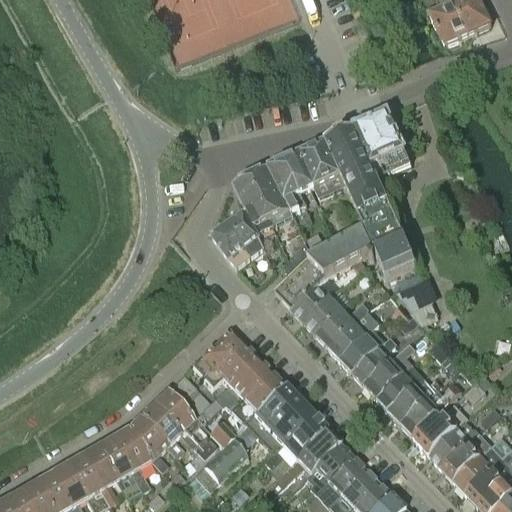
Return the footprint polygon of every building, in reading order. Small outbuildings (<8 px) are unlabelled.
[(454,15),(469,43),(491,31),(475,0),(452,0),(448,2),(452,11),(450,13),(452,16),(454,15)] [(452,16),(450,13),(429,23),(445,55),(469,43),(454,15),(452,16)] [(370,15),(354,20),(362,43),(378,38),(370,15)] [(388,121),(355,135),(378,187),(411,172),(405,159),(388,121)] [(365,235),(307,266),(308,267),(322,281),(325,284),(353,270),(361,265),(374,258),(387,287),(417,274),(403,243),(402,243),(394,225),(388,212),(389,211),(378,187),(372,174),(355,135),(325,149),(346,196),(359,224),(360,225),(365,235)] [(325,149),(300,159),(316,194),(315,194),(313,195),(319,207),(320,206),(346,196),(325,149)] [(287,165),(283,167),(299,201),(300,201),(303,200),(313,195),(315,194),(316,194),(300,159),(298,160),(287,165)] [(271,171),(267,173),(289,222),(292,221),(293,220),(300,217),(307,214),(300,201),(299,201),(283,167),(271,171)] [(253,180),(249,182),(271,230),(274,228),(289,222),(267,173),(262,176),(253,180)] [(239,187),(232,190),(246,218),(258,242),(274,234),(271,230),(249,182),(239,187)] [(260,246),(246,218),(228,230),(252,265),(264,257),(260,248),(260,246)] [(252,265),(228,230),(212,242),(230,268),(237,276),(252,265)] [(318,241),(307,247),(314,260),(325,254),(318,241)] [(361,265),(353,270),(358,279),(366,274),(361,265)] [(308,267),(275,299),(288,313),(292,317),(319,291),(325,284),(308,267)] [(319,291),(292,317),(301,326),(304,330),(331,303),(328,300),(319,291)] [(331,303),(304,330),(313,339),(315,342),(343,315),(340,313),(331,303)] [(343,315),(315,342),(325,352),(328,355),(367,318),(369,315),(366,313),(363,310),(350,323),(343,315)] [(367,318),(328,355),(337,365),(340,368),(373,337),(380,330),(377,327),(367,318)] [(412,325),(409,321),(401,328),(404,332),(412,325)] [(404,332),(401,335),(405,339),(412,337),(419,331),(414,323),(412,325),(404,332)] [(214,378),(243,350),(230,337),(191,374),(202,385),(212,375),(214,378)] [(373,337),(340,368),(349,377),(352,381),(385,349),(382,346),(373,337)] [(385,349),(352,381),(361,390),(364,394),(392,367),(388,364),(387,362),(398,351),(390,344),(385,349)] [(258,366),(243,350),(214,378),(212,375),(202,385),(212,395),(221,386),(228,393),(228,394),(258,366)] [(392,367),(364,394),(373,402),(377,407),(413,372),(414,371),(410,367),(407,364),(416,356),(410,350),(392,367)] [(210,411),(201,420),(208,428),(224,413),(231,420),(272,380),(258,366),(228,394),(228,393),(210,410),(210,411)] [(413,372),(377,407),(385,415),(387,418),(424,384),(421,381),(413,372)] [(272,380),(231,420),(243,432),(285,393),(272,380)] [(424,384),(387,418),(397,428),(400,432),(438,397),(442,393),(438,389),(435,386),(429,380),(424,384)] [(186,405),(196,395),(183,382),(174,391),(186,405)] [(438,397),(400,432),(412,445),(441,419),(463,397),(456,390),(444,403),(438,397)] [(476,390),(464,401),(474,411),(486,399),(476,390)] [(285,393),(243,432),(271,461),(312,422),(285,393)] [(196,395),(186,405),(201,420),(210,411),(210,410),(196,395)] [(154,410),(151,412),(180,442),(194,458),(195,459),(204,468),(217,455),(210,447),(207,443),(199,450),(187,435),(195,427),(167,397),(154,410)] [(441,419),(412,445),(429,462),(465,428),(466,428),(469,425),(454,411),(444,421),(442,420),(441,419)] [(141,422),(139,424),(167,454),(176,465),(177,463),(183,459),(174,448),(180,442),(151,412),(141,422)] [(494,414),(481,428),(487,434),(500,421),(494,414)] [(312,422),(271,461),(272,462),(264,470),(270,477),(282,465),(289,472),(326,436),(312,422)] [(128,434),(125,436),(151,469),(161,480),(168,474),(158,463),(167,454),(139,424),(128,434)] [(215,448),(228,436),(222,428),(208,441),(215,448)] [(465,428),(429,462),(442,477),(480,441),(475,435),(474,436),(466,428),(465,428)] [(112,443),(110,445),(141,498),(142,500),(143,499),(149,495),(139,476),(151,469),(125,436),(112,443)] [(228,436),(215,448),(220,453),(221,454),(231,446),(234,442),(234,441),(228,436)] [(326,436),(289,472),(290,473),(258,503),(265,510),(302,475),(309,481),(340,451),(326,436)] [(480,441),(442,477),(454,489),(492,453),(480,441)] [(492,453),(454,489),(465,500),(502,464),(503,465),(511,456),(500,444),(492,453)] [(97,452),(95,454),(115,489),(127,510),(129,509),(135,506),(133,502),(141,498),(110,445),(97,452)] [(223,456),(186,491),(201,507),(247,463),(242,458),(231,446),(221,454),(223,456)] [(312,493),(301,503),(307,509),(314,503),(353,464),(340,451),(309,481),(310,482),(306,486),(312,493)] [(82,461),(80,462),(106,511),(111,511),(118,509),(109,492),(115,489),(95,454),(82,461)] [(502,464),(465,500),(476,511),(480,511),(511,481),(511,456),(503,465),(502,464)] [(195,462),(188,470),(195,477),(204,468),(195,459),(196,459),(196,460),(196,461),(195,462)] [(66,470),(64,471),(85,506),(87,511),(103,511),(106,511),(80,462),(66,470)] [(353,464),(314,503),(323,511),(328,511),(365,477),(353,464)] [(51,479),(49,480),(67,511),(77,511),(85,506),(64,471),(51,479)] [(365,477),(328,511),(354,511),(377,490),(365,477)] [(168,488),(176,495),(184,486),(177,479),(168,488)] [(36,487),(34,489),(46,511),(67,511),(49,480),(36,487)] [(511,481),(480,511),(502,511),(511,503),(511,481)] [(176,495),(168,488),(159,497),(167,504),(176,495)] [(21,496),(19,498),(26,511),(46,511),(34,489),(21,496)] [(380,511),(390,503),(377,490),(354,511),(380,511)] [(239,495),(229,504),(237,511),(247,503),(239,495)] [(6,505),(4,506),(6,511),(26,511),(19,498),(6,505)] [(157,501),(146,511),(158,511),(163,507),(157,501)] [(398,511),(390,503),(380,511),(398,511)] [(511,511),(511,503),(502,511),(511,511)]
